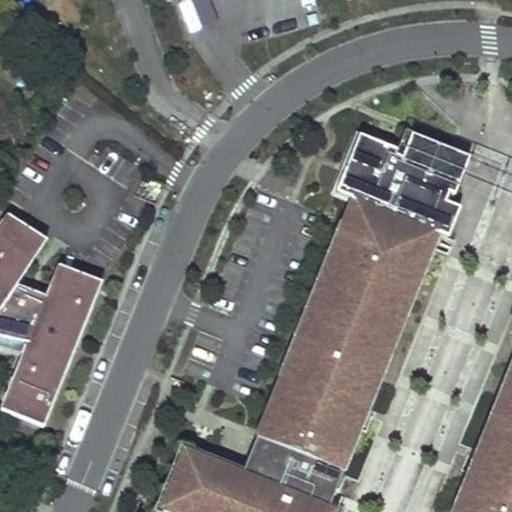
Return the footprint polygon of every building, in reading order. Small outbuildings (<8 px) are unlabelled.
[(301,0),(279,0),(270,2),(278,34),(308,26),(301,0)] [(211,1),(181,9),(188,38),(219,29),(211,1)] [(313,511),(317,502),(327,506),(329,501),(324,499),(330,483),(335,485),(436,232),(445,236),(457,207),(442,201),(446,193),(451,195),(457,180),(425,168),(432,149),(393,134),(385,155),(380,153),(384,144),(345,129),(322,187),(339,193),(251,421),(258,423),(254,433),(247,431),(241,448),(246,450),(240,466),(235,464),(233,470),(174,447),(166,470),(171,472),(166,485),(161,483),(152,505),(170,511),(313,511)] [(457,180),(464,162),(432,149),(425,168),(457,180)] [(44,428),(102,284),(59,267),(51,288),(22,276),(47,242),(9,216),(0,228),(0,316),(29,343),(1,411),(44,428)] [(511,511),(511,357),(449,511),(511,511)] [(254,433),(258,423),(251,421),(247,431),(254,433)] [(240,466),(246,450),(241,448),(235,464),(240,466)] [(166,485),(171,472),(166,470),(163,477),(161,483),(166,485)] [(329,501),(335,485),(330,483),(324,499),(329,501)] [(324,511),(327,506),(317,502),(313,511),(324,511)]
